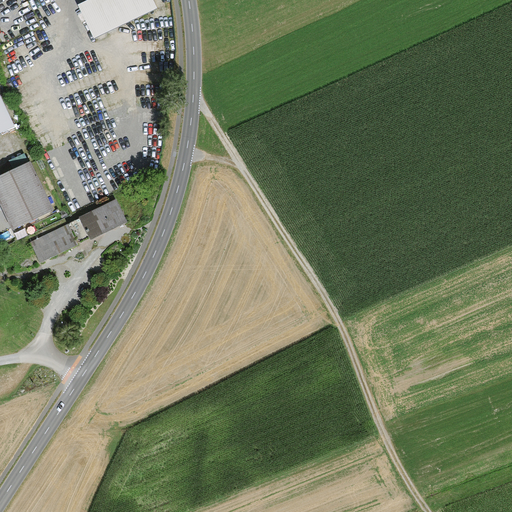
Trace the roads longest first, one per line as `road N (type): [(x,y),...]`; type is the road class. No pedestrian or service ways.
road 1 (secondary): [(189,0),(193,96),(186,157),(163,234),(0,505)]
road 2 (track): [(193,96),(321,295),(398,472),(429,511)]
